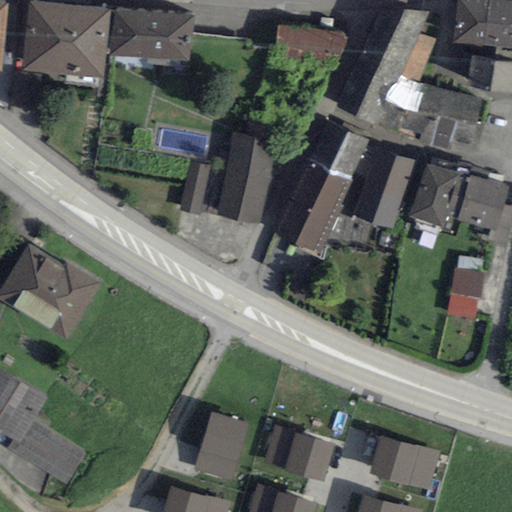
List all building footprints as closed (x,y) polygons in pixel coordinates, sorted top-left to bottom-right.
[(107,3),(80,0),(31,0),(26,57),(101,64),(107,3)] [(485,37),(488,0),(460,0),(458,34),(485,37)] [(511,0),(488,0),(485,37),(511,39),(511,0)] [(386,1),(339,99),(376,116),(467,139),(477,96),(396,73),(427,9),(386,1)] [(188,11),(117,5),(113,46),(185,52),(188,11)] [(343,31),(280,24),(277,54),(340,60),(343,31)] [(511,57),(475,52),(471,81),(510,86),(511,70),(511,57)] [(34,101),(34,72),(20,72),(20,100),(34,101)] [(311,156),(351,174),(368,136),(329,117),(311,156)] [(251,216),(270,137),(237,130),(219,209),(251,216)] [(380,144),(357,209),(392,221),(414,156),(380,144)] [(351,174),(311,156),(279,226),(318,244),(351,174)] [(426,160),(413,208),(444,216),(447,203),(455,174),(457,168),(426,160)] [(191,162),(182,207),(202,211),(210,166),(191,162)] [(468,178),(455,174),(447,203),(459,206),(457,213),(492,223),(488,234),(504,239),(511,210),(511,205),(501,202),(507,181),(470,171),(468,178)] [(64,265),(28,243),(0,288),(0,294),(68,335),(102,279),(68,258),(64,265)] [(459,254),(457,267),(481,270),(483,257),(459,254)] [(457,267),(455,267),(452,291),(477,295),(481,295),(484,271),(481,270),(457,267)] [(474,317),(477,295),(452,291),(449,314),(474,317)] [(0,369),(0,441),(65,484),(86,452),(33,418),(45,399),(0,369)] [(361,454),(294,428),(276,476),(342,502),(361,454)]
